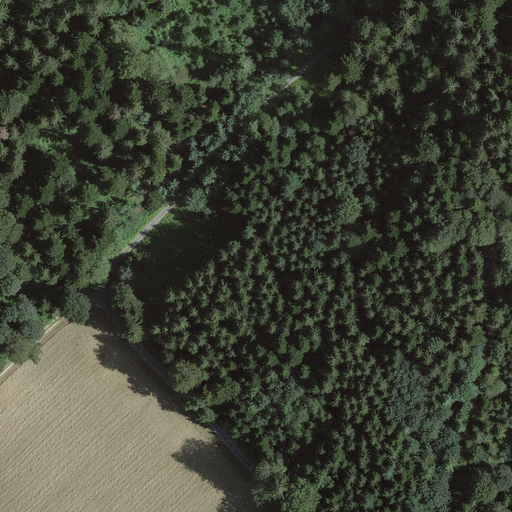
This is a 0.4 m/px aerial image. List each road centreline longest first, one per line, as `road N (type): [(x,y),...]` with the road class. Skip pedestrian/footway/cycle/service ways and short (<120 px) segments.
road 1 (track): [(511,180),(496,215),(477,357),(443,511)]
road 2 (track): [(89,292),(308,60)]
road 3 (track): [(89,292),(286,511)]
road 4 (track): [(89,292),(0,374)]
